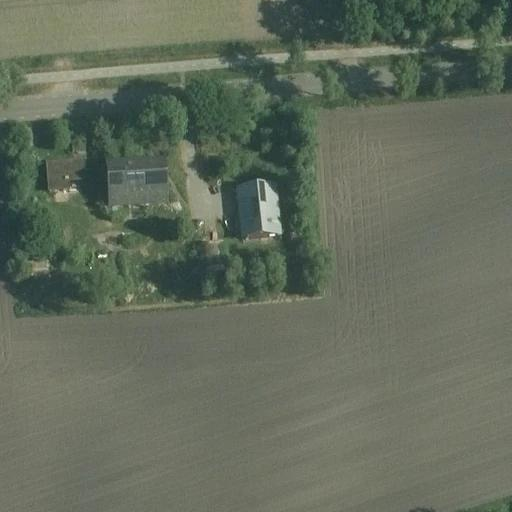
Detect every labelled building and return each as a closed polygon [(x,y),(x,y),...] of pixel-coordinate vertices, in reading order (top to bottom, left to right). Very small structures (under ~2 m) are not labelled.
[(168,208),(165,160),(105,164),(108,211),(168,208)] [(84,192),(82,163),(47,166),(49,194),(84,192)] [(218,187),(221,200),(238,197),(236,184),(218,187)] [(273,187),(239,191),(244,242),(278,238),(273,187)] [(228,275),(225,244),(198,247),(201,278),(228,275)]
